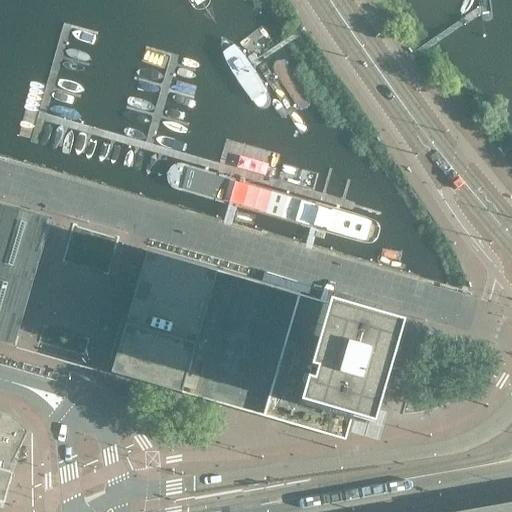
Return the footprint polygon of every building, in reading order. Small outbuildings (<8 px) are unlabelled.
[(198,0),(217,11),(213,0),(198,0)] [(511,0),(499,0),(505,34),(509,56),(511,60),(511,0)] [(310,108),(304,104),(303,104),(302,104),(301,105),(300,105),(299,106),(298,107),(298,109),(300,116),(302,122),(305,129),(308,135),(311,141),(314,147),(318,153),(322,159),(326,164),(331,170),(335,175),(340,180),(345,185),(350,189),(356,193),(363,198),(365,199),(367,199),(369,199),(369,198),(371,197),(372,196),(373,195),(373,194),(373,193),(370,186),(368,179),(365,173),(361,167),(358,160),(354,154),(350,149),(346,143),(341,137),(336,132),(332,127),(327,122),(321,117),(316,113),(310,108)] [(170,185),(171,186),(308,227),(309,227),(311,227),(313,227),(314,226),(316,226),(317,225),(318,223),(319,222),(323,211),(322,209),(322,208),(321,206),(320,204),(318,203),(317,202),(315,201),(314,200),(182,161),(180,161),(178,161),(176,162),(174,162),(172,164),(171,165),(169,166),(168,168),(167,170),(167,172),(166,174),(166,176),(166,178),(167,180),(168,182),(169,183),(170,185)] [(0,245),(22,252),(30,226),(0,217),(0,245)] [(0,272),(15,277),(22,252),(0,245),(0,272)] [(373,427),(400,334),(400,333),(402,326),(395,324),(146,251),(132,301),(121,339),(111,373),(345,441),(351,420),(373,427)] [(8,300),(15,277),(0,272),(0,328),(8,300)] [(11,464),(22,443),(26,434),(26,433),(26,432),(26,431),(26,430),(25,429),(13,417),(12,417),(10,416),(0,412),(0,502),(2,503),(10,477),(11,477),(12,473),(9,472),(11,464)] [(511,511),(511,503),(461,511),(511,511)]
